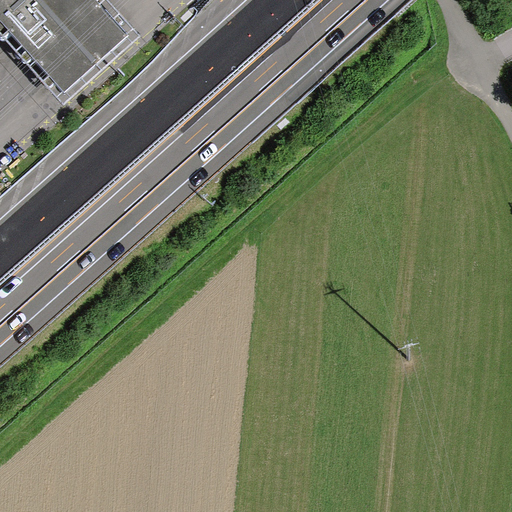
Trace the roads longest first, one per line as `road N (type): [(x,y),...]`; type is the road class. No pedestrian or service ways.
road 1 (motorway): [(0,321),(360,0)]
road 2 (motorway): [(280,0),(0,251)]
road 3 (track): [(447,0),(511,123)]
